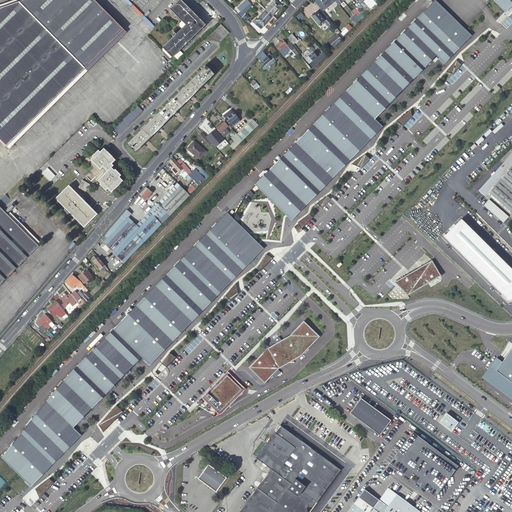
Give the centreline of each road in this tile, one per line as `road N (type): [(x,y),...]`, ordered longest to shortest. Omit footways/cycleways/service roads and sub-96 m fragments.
road 1 (tertiary): [(0,347),(248,58)]
road 2 (residential): [(347,364),(178,455)]
